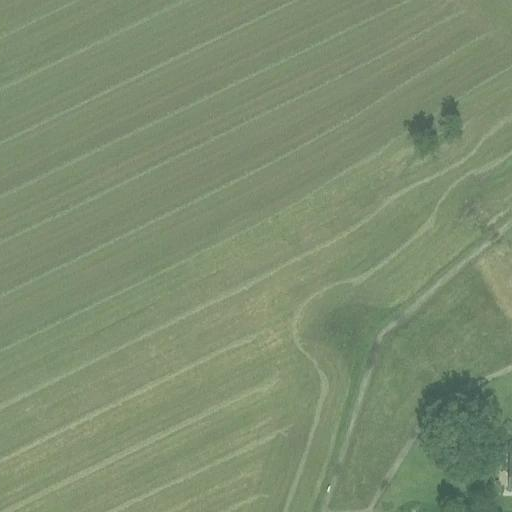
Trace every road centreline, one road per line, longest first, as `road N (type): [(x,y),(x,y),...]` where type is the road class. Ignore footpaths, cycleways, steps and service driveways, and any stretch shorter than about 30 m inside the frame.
road 1 (unknown): [(327,511),(378,338),(511,222)]
road 2 (unknown): [(511,367),(435,404),(364,511)]
